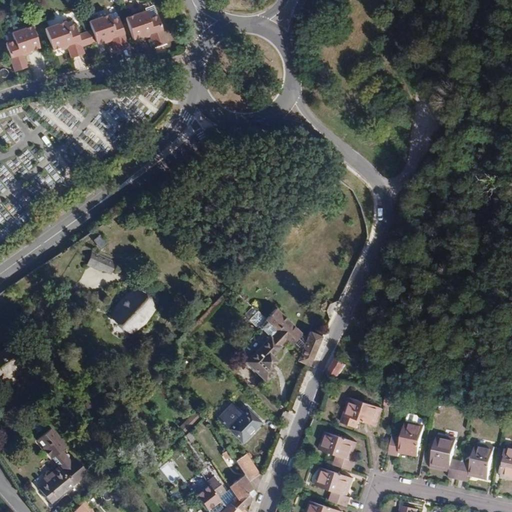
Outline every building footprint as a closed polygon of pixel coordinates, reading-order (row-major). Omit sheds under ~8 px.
[(148,33),(149,36),(153,47),(165,43),(158,21),(157,18),(153,4),(144,7),(145,10),(124,17),(132,39),(141,35),(148,33)] [(110,38),(111,41),(114,51),(128,46),(118,17),(110,20),(108,15),(88,22),(91,31),(96,43),(102,40),(110,38)] [(81,47),(77,35),(74,24),(66,27),(64,22),(44,28),(51,50),(58,48),(66,45),(67,48),(70,58),(83,53),(81,47)] [(13,40),(5,43),(14,72),(27,67),(23,57),(22,53),(29,50),(38,47),(31,26),(11,33),(13,40)] [(91,31),(84,33),(88,45),(96,43),(91,31)] [(77,35),(81,47),(88,45),(84,33),(77,35)] [(100,235),(93,240),(99,249),(106,244),(100,235)] [(114,263),(92,254),(87,265),(100,271),(102,267),(110,271),(114,263)] [(116,309),(114,315),(130,330),(135,328),(149,314),(151,308),(135,293),(131,294),(116,309)] [(274,310),(266,319),(277,330),(286,338),(291,343),(300,334),(274,310)] [(286,338),(277,330),(270,338),(269,336),(245,362),(265,381),(274,371),(270,367),(276,361),(271,357),(280,347),(279,346),(286,338)] [(310,332),(297,361),(307,366),(309,366),(322,337),(310,332)] [(12,346),(0,355),(0,377),(23,361),(12,346)] [(348,355),(338,350),(334,360),(330,376),(341,379),(348,355)] [(399,408),(401,394),(387,392),(385,406),(399,408)] [(381,409),(352,399),(349,409),(347,408),(342,424),(358,429),(360,421),(375,426),(381,409)] [(232,404),(217,419),(241,443),(261,423),(247,409),(242,414),(232,404)] [(424,425),(417,424),(416,425),(406,423),(403,438),(393,436),(389,455),(399,457),(400,452),(418,456),(424,425)] [(37,440),(58,467),(73,485),(87,474),(75,460),(71,463),(68,459),(69,457),(68,456),(68,455),(67,454),(66,454),(65,455),(62,451),(65,448),(50,429),(37,440)] [(188,431),(183,435),(189,443),(194,438),(188,431)] [(327,432),(324,441),(325,442),(322,451),(337,456),(333,466),(351,472),(354,463),(350,461),(356,442),(327,432)] [(431,467),(439,469),(439,467),(450,469),(449,471),(448,478),(457,480),(468,482),(469,475),(487,479),(494,448),(486,446),(485,448),(475,446),(471,464),(461,462),(452,460),(456,440),(437,436),(431,467)] [(511,448),(507,447),(500,478),(511,480),(511,448)] [(227,450),(226,450),(221,454),(224,459),(230,455),(227,450)] [(246,454),(235,462),(243,475),(245,477),(248,481),(259,474),(246,454)] [(168,461),(159,468),(171,483),(180,476),(168,461)] [(50,504),(73,485),(58,467),(49,474),(52,477),(47,481),(38,489),(50,504)] [(322,468),(319,477),(321,478),(318,487),(333,492),(329,501),(348,507),(351,498),(345,496),(351,479),(322,468)] [(228,487),(235,496),(243,508),(248,503),(252,499),(256,494),(254,491),(248,481),(245,477),(243,475),(228,487)] [(206,481),(211,488),(221,501),(223,499),(221,496),(225,492),(220,485),(219,485),(212,477),(206,481)] [(221,501),(211,488),(200,497),(207,506),(214,501),(217,504),(221,501)] [(220,511),(246,511),(242,509),(243,508),(235,496),(232,500),(233,501),(225,508),(220,511)] [(340,511),(311,502),(308,510),(310,510),(309,511),(340,511)]
